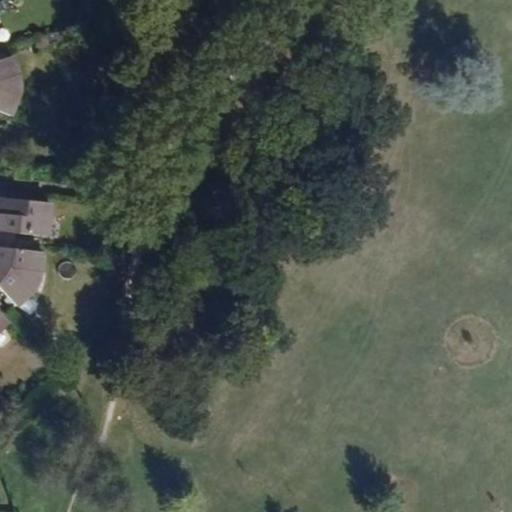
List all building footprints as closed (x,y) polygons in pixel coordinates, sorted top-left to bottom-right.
[(18,73),(15,74),(9,56),(0,59),(0,112),(7,115),(13,100),(16,100),(21,87),(18,73)] [(10,197),(24,199),(25,192),(11,190),(10,197)] [(46,219),(50,217),(51,206),(45,202),(24,199),(10,197),(0,196),(0,238),(9,239),(10,239),(12,232),(44,235),(46,219)] [(0,245),(8,247),(9,239),(0,238),(0,245)] [(35,290),(40,278),(41,266),(37,266),(39,250),(8,247),(0,245),(0,288),(16,304),(25,295),(27,297),(35,290)]
